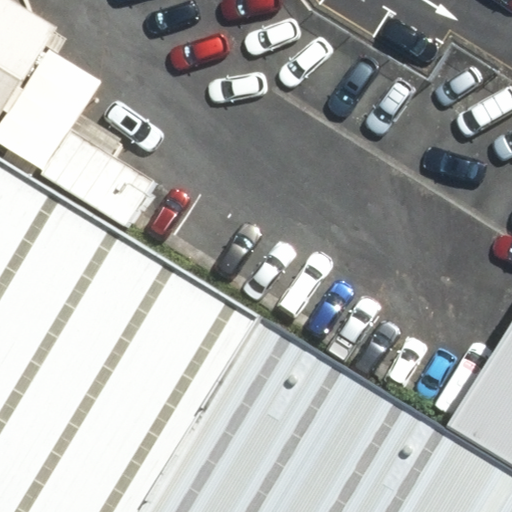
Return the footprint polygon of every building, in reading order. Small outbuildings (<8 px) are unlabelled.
[(0,0),(0,122),(57,29),(6,0),(0,0)] [(99,87),(45,54),(0,126),(0,149),(44,177),(70,135),(99,87)] [(154,187),(70,135),(44,177),(40,182),(124,235),(154,187)] [(511,511),(511,475),(464,447),(0,167),(0,511),(511,511)] [(511,367),(464,447),(511,475),(511,367)]
